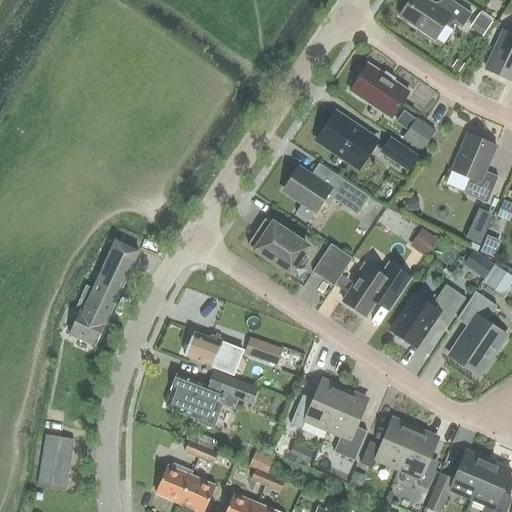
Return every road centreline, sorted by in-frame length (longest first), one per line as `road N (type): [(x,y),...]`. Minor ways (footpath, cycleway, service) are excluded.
road 1 (residential): [(189,237),(444,410),(477,414),(489,405)]
road 2 (tertiary): [(110,511),(104,467),(113,389),(153,295),(189,237)]
road 3 (tertiary): [(189,237),(341,16)]
road 4 (residential): [(511,120),(470,102),(341,16)]
